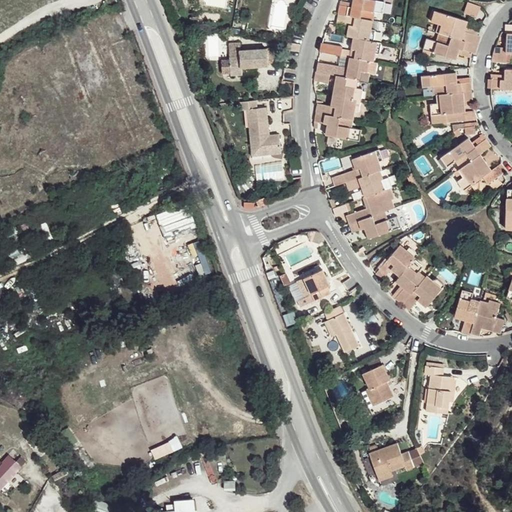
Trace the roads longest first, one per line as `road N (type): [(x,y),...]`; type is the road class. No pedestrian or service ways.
road 1 (primary): [(239,237),(334,492)]
road 2 (residential): [(511,350),(444,344),(410,321),(341,250),(314,201)]
road 3 (primary): [(144,0),(239,237)]
road 4 (residential): [(314,201),(303,75),(327,0)]
road 5 (residential): [(511,11),(493,34),(484,100),(511,158)]
road 6 (track): [(511,385),(475,488),(493,511)]
